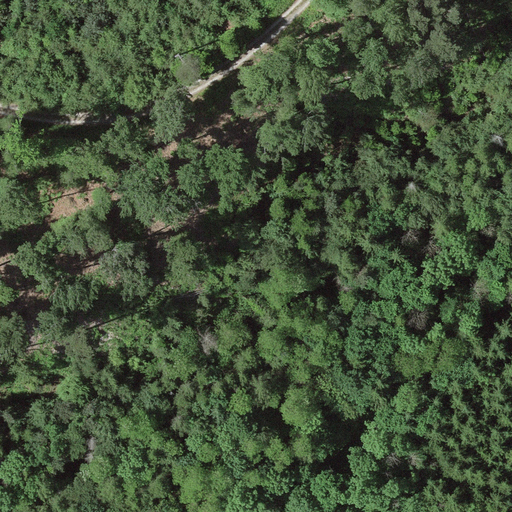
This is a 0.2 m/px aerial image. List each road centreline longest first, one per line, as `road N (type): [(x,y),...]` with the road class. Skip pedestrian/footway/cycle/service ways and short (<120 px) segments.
road 1 (track): [(301,0),(263,37),(161,105),(63,119),(0,105)]
road 2 (track): [(269,511),(310,487),(402,383),(511,302)]
